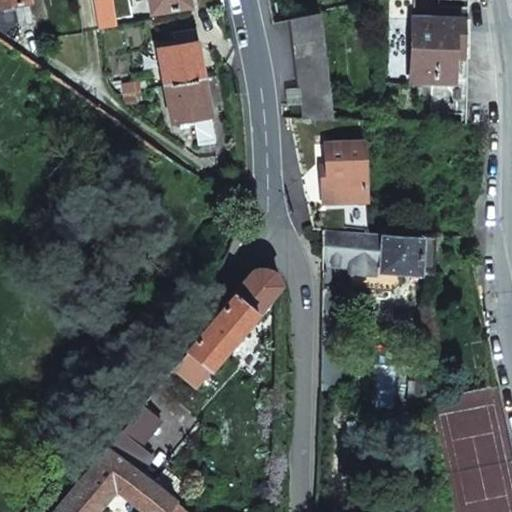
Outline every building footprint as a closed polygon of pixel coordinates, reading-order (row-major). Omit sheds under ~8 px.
[(17,25),(32,22),(28,0),(0,0),(0,6),(13,4),(17,25)] [(149,0),(152,12),(189,5),(188,0),(149,0)] [(414,0),(411,122),(465,122),(466,60),(466,0),(414,0)] [(302,118),(332,120),(320,11),(290,17),(296,68),(302,118)] [(165,85),(202,78),(199,60),(195,42),(198,41),(195,28),(172,32),(174,45),(158,49),(165,85)] [(215,141),(202,78),(165,85),(172,121),(193,117),(199,144),(215,141)] [(123,93),(134,91),(133,80),(120,83),(123,93)] [(136,101),(134,91),(123,93),(125,103),(136,101)] [(323,203),(365,199),(361,142),(324,144),(325,169),(320,170),(321,186),(323,203)] [(433,273),(435,234),(321,229),(318,389),(341,392),(344,286),(330,286),(330,266),(349,266),(348,287),(390,289),(397,282),(398,271),(433,273)] [(251,271),(171,367),(182,376),(193,386),(280,284),(277,277),(272,271),(268,269),(261,269),(258,269),(251,271)] [(511,511),(511,485),(495,404),(490,386),(430,400),(454,511),(511,511)] [(142,405),(106,449),(138,474),(152,457),(138,445),(159,418),(142,405)] [(106,449),(54,511),(96,511),(115,489),(139,511),(185,511),(186,511),(138,474),(106,449)]
